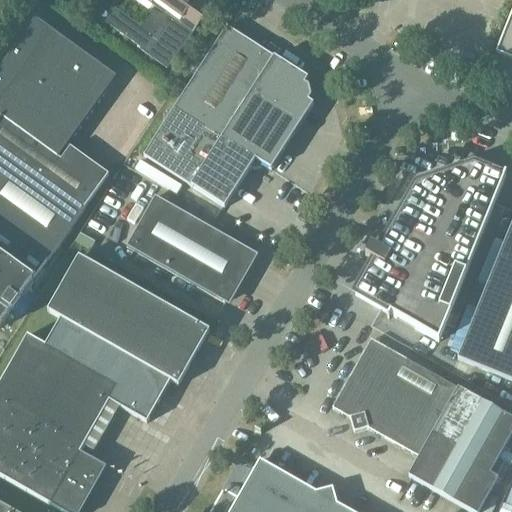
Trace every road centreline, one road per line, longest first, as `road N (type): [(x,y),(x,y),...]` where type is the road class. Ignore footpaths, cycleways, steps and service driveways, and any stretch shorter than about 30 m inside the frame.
road 1 (unclassified): [(169,511),(408,83)]
road 2 (unclassified): [(408,83),(293,0)]
